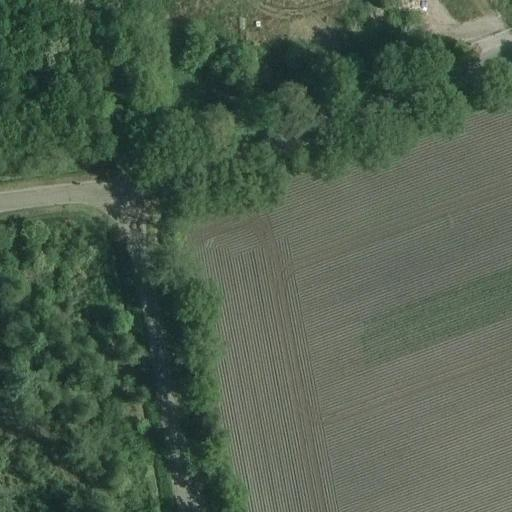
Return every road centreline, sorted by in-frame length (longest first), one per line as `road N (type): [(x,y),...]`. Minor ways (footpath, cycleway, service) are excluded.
road 1 (tertiary): [(125,189),(209,167),(511,56)]
road 2 (unclassified): [(185,511),(125,189)]
road 3 (track): [(125,189),(73,0)]
road 4 (tertiary): [(0,205),(125,189)]
